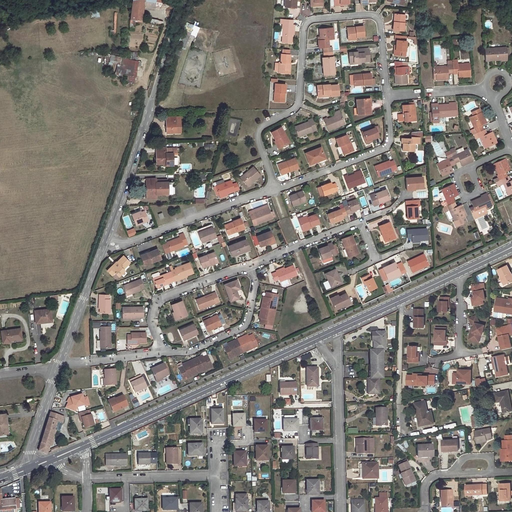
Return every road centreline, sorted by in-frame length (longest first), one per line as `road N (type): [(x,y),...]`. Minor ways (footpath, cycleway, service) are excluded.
road 1 (residential): [(386,96),(382,17),(370,12),(304,26),(297,104),(257,136),(273,187)]
road 2 (secondary): [(320,336),(85,444)]
road 3 (residential): [(101,249),(273,187)]
road 4 (residential): [(273,187),(388,146),(386,96)]
road 5 (unclassified): [(101,249),(152,96)]
road 6 (residential): [(249,265),(160,297),(151,318),(163,351)]
road 7 (residential): [(163,351),(189,351),(244,325),(254,281),(249,265)]
road 8 (secondary): [(460,273),(332,331)]
road 9 (unclassified): [(59,365),(101,249)]
